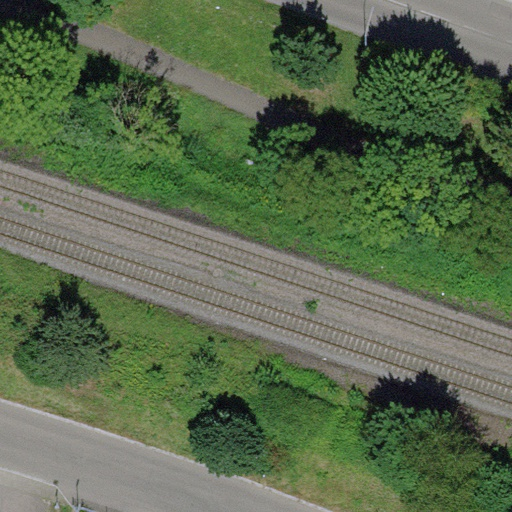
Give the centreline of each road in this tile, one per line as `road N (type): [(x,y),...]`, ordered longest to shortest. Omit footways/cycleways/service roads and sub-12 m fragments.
road 1 (residential): [(0,441),(220,511)]
road 2 (secondary): [(511,43),(389,0)]
